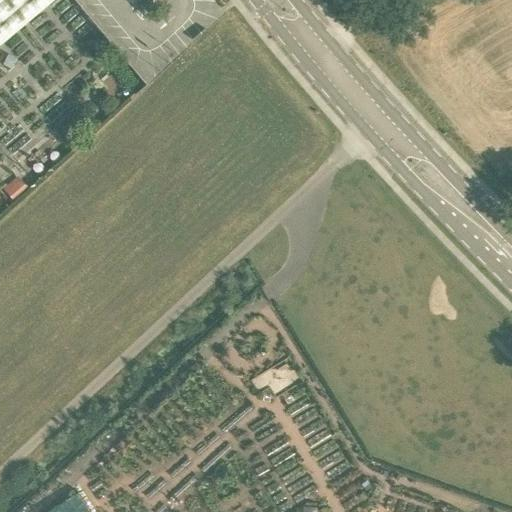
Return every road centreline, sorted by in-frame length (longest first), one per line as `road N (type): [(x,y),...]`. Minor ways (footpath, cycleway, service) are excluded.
road 1 (unclassified): [(0,483),(372,136)]
road 2 (secondary): [(372,136),(511,282)]
road 3 (secondary): [(252,0),(372,136)]
road 4 (secondary): [(511,236),(398,118)]
road 5 (secondary): [(398,118),(294,0)]
